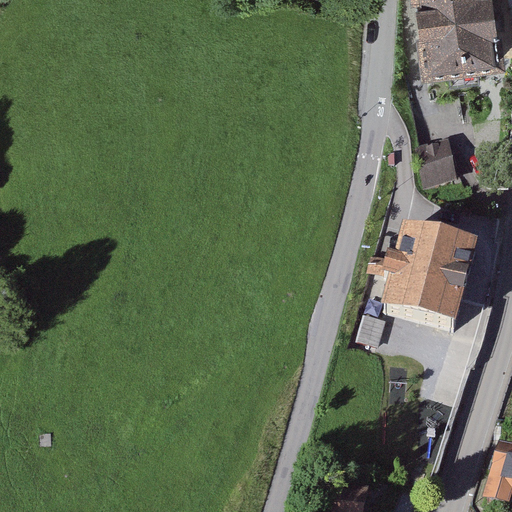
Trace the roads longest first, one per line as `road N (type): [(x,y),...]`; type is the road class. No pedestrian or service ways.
road 1 (tertiary): [(277,511),(372,157),(387,0)]
road 2 (tertiary): [(511,296),(449,511)]
